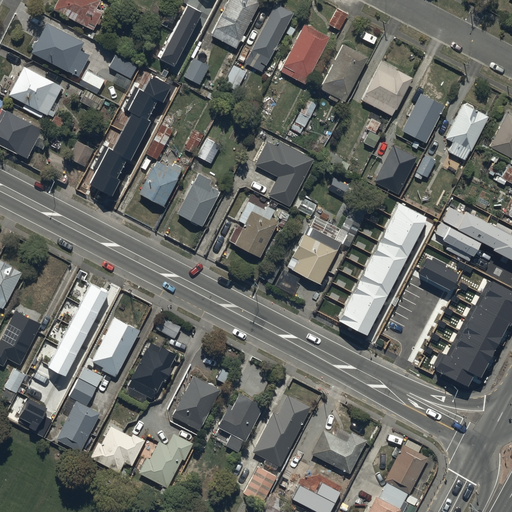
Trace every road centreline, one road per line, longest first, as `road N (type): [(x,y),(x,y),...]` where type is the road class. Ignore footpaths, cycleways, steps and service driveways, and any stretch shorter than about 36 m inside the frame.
road 1 (tertiary): [(0,187),(335,360)]
road 2 (tertiary): [(335,360),(452,402),(509,398)]
road 3 (tertiary): [(335,360),(482,446)]
road 4 (residential): [(392,0),(511,61)]
